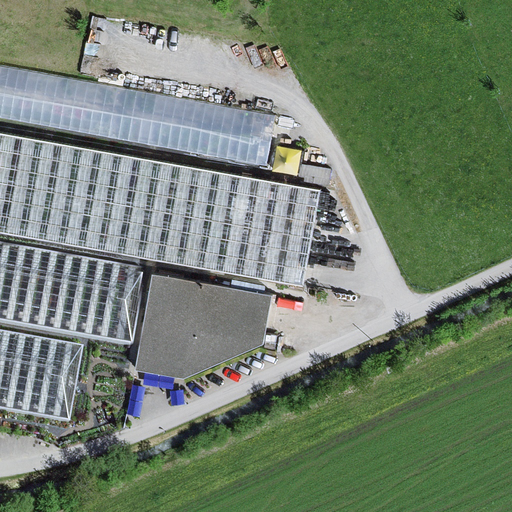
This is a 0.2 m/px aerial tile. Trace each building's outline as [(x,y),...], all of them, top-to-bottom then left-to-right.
[(278,116),(0,65),(0,114),(270,164),(278,116)] [(328,187),(0,128),(0,228),(311,283),(328,187)] [(150,271),(0,243),(0,322),(136,347),(150,271)] [(281,296),(163,274),(146,369),(192,374),(273,347),(281,296)] [(86,347),(0,331),(0,409),(72,423),(86,347)]
